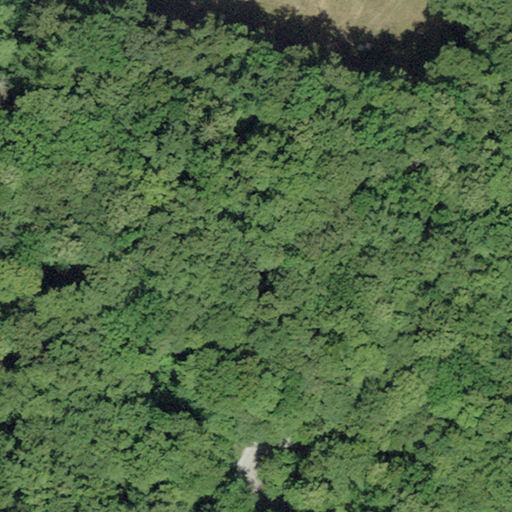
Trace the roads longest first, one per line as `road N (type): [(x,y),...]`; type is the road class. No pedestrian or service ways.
road 1 (track): [(511,402),(246,438),(235,484),(282,511)]
road 2 (track): [(511,84),(281,0)]
